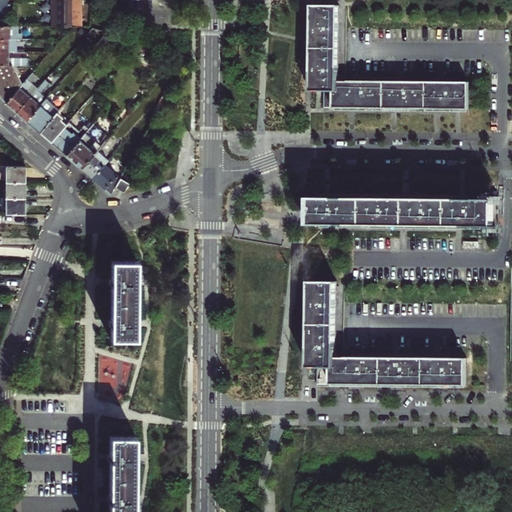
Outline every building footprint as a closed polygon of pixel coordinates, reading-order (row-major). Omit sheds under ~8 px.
[(56,0),(56,26),(74,26),(81,26),(80,0),(56,0)] [(338,91),(339,81),(339,6),(312,6),(311,91),(325,91),(334,91),(338,91)] [(18,26),(0,25),(0,38),(8,39),(16,39),(20,39),(22,39),(22,33),(18,33),(18,26)] [(117,44),(133,48),(139,41),(124,36),(117,44)] [(8,39),(0,38),(0,51),(8,52),(15,52),(15,44),(8,44),(8,39)] [(0,65),(12,65),(28,65),(28,58),(8,58),(8,52),(0,51),(0,65)] [(0,98),(5,103),(21,85),(12,65),(0,65),(0,98)] [(32,73),(21,85),(5,103),(16,112),(29,97),(23,92),(31,83),(36,77),(32,73)] [(26,121),(46,98),(41,93),(49,84),(45,79),(37,88),(29,97),(16,112),(26,121)] [(468,109),(469,82),(339,81),(338,91),(334,91),(334,108),(468,109)] [(31,83),(23,92),(29,97),(37,88),(31,83)] [(325,91),(325,108),(334,108),(334,91),(325,91)] [(58,110),(46,98),(26,121),(39,132),(54,114),(57,111),(58,110)] [(163,105),(158,102),(152,109),(158,114),(163,105)] [(54,114),(66,124),(68,122),(69,121),(57,111),(54,114)] [(54,114),(39,132),(50,142),(66,124),(54,114)] [(84,125),(88,129),(93,124),(93,123),(88,119),(84,125)] [(68,122),(66,124),(50,142),(65,155),(88,129),(84,126),(79,131),(68,122)] [(88,129),(65,155),(80,169),(96,150),(102,144),(100,142),(106,135),(93,124),(88,129)] [(107,160),(96,150),(80,169),(92,178),(104,164),(107,160)] [(104,164),(92,178),(104,189),(110,194),(114,187),(120,178),(104,164)] [(6,167),(6,182),(24,182),(24,167),(25,167),(25,166),(5,166),(5,167),(6,167)] [(129,184),(120,178),(114,187),(123,192),(129,184)] [(24,182),(6,182),(6,198),(24,198),(24,182)] [(24,198),(6,198),(6,213),(5,213),(5,214),(25,214),(25,213),(24,213),(24,198)] [(494,227),(494,200),(312,198),(312,225),(494,227)] [(136,260),(110,260),(110,280),(108,280),(108,284),(110,284),(110,321),(108,321),(108,326),(110,326),(110,338),(126,338),(126,339),(135,339),(135,330),(139,330),(139,318),(135,318),(135,289),(139,289),(139,282),(139,276),(136,276),(136,260)] [(336,368),(336,357),(337,281),(309,281),(309,367),(321,368),(331,368),(336,368)] [(391,384),(431,385),(433,385),(466,385),(467,358),(336,357),(336,368),(331,368),(331,384),(346,384),(348,384),(389,384),(391,384)] [(321,384),(331,384),(331,368),(321,368),(321,384)] [(134,451),(135,436),(109,435),(109,455),(107,455),(107,459),(109,459),(109,496),(106,496),(106,501),(109,501),(108,511),(134,511),(134,505),(141,505),(141,493),(134,493),(134,464),(140,464),(140,451),(134,451)]
